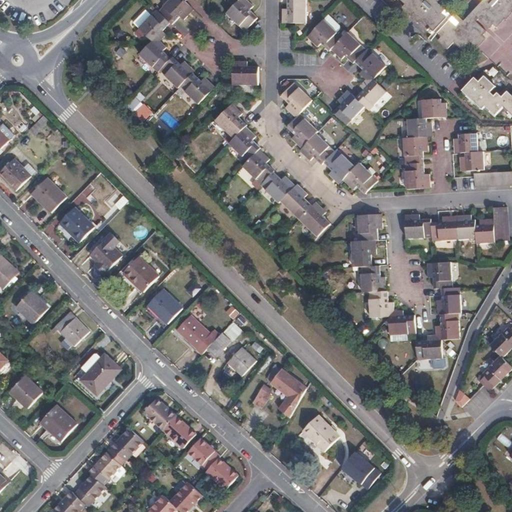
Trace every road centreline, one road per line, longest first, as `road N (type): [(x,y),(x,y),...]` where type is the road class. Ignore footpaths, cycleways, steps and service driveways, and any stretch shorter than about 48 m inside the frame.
road 1 (residential): [(385,435),(61,106)]
road 2 (residential): [(0,206),(160,368)]
road 3 (residential): [(396,203),(331,200),(284,156),(273,137),(271,71)]
road 4 (residential): [(160,368),(271,472)]
road 5 (residential): [(160,368),(58,474)]
